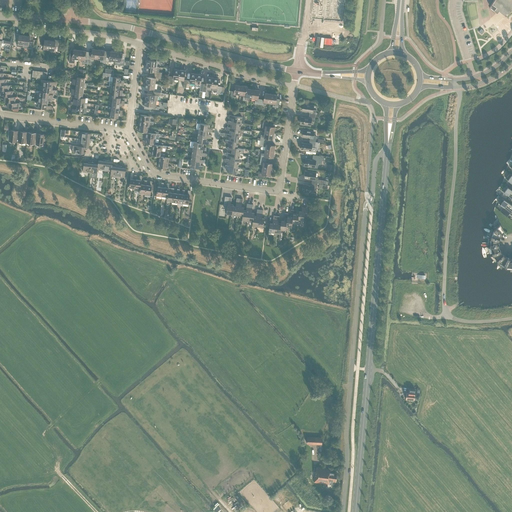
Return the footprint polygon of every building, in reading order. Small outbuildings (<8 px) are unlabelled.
[(314,0),(313,20),(341,22),(342,0),(314,0)] [(511,0),(493,0),(494,0),(492,2),(491,4),(490,7),(497,12),(499,10),(506,16),(507,13),(509,11),(511,9),(511,8),(511,0)] [(23,47),(25,35),(19,35),(19,33),(16,33),(15,40),(18,40),(18,44),(17,43),(17,46),(23,47)] [(25,35),(23,47),(32,48),(33,41),(32,41),(33,35),(30,35),(30,36),(25,35)] [(49,50),(50,40),(45,39),(45,38),(42,38),(41,44),(44,45),(43,49),(49,50)] [(62,40),(56,39),(55,41),(50,40),(49,50),(54,50),(55,46),(58,47),(57,51),(61,52),(62,40)] [(79,59),(80,50),(74,49),(73,56),(70,55),(69,62),(74,63),(75,59),(79,59)] [(97,58),(98,49),(92,49),(91,58),(88,58),(87,64),(93,64),(94,58),(97,58)] [(106,63),(106,57),(103,57),(104,50),(98,49),(97,58),(100,59),(100,62),(106,63)] [(87,64),(88,58),(85,57),(86,51),(80,50),(79,59),(82,60),(81,63),(87,64)] [(115,61),(116,52),(110,51),(109,58),(106,57),(106,63),(111,64),(112,60),(115,61)] [(116,52),(115,61),(119,61),(118,65),(124,65),(124,60),(122,59),(122,53),(116,52)] [(156,66),(157,61),(162,62),(162,58),(155,56),(155,61),(147,60),(146,65),(156,66)] [(158,67),(156,66),(146,65),(146,71),(155,72),(154,75),(162,76),(162,73),(159,72),(159,68),(158,67)] [(178,79),(180,70),(174,69),(173,77),(169,76),(168,83),(172,84),(173,79),(178,79)] [(186,88),(187,80),(184,80),(185,71),(180,70),(178,79),(184,80),(183,87),(183,89),(186,90),(186,88)] [(195,83),(196,74),(191,73),(190,81),(187,80),(186,88),(189,88),(190,83),(195,83)] [(77,77),(77,79),(73,79),(72,81),(84,83),(85,78),(83,77),(84,74),(78,74),(77,77)] [(202,93),(204,84),(201,84),(202,75),(196,74),(195,83),(200,84),(199,92),(202,93)] [(161,79),(162,76),(154,75),(154,78),(146,77),(146,82),(155,83),(156,78),(161,79)] [(212,87),(213,78),(207,77),(206,84),(204,84),(202,93),(205,93),(206,89),(211,90),(212,87)] [(213,78),(212,87),(217,88),(216,93),(221,94),(221,93),(221,92),(223,92),(224,93),(225,87),(217,86),(219,79),(213,78)] [(154,89),(155,83),(146,82),(145,88),(154,89),(153,92),(161,93),(161,90),(154,89)] [(240,94),(241,85),(235,85),(234,91),(231,91),(230,96),(236,97),(237,94),(240,94)] [(260,105),(261,99),(258,99),(259,90),(253,89),(252,98),(255,99),(254,104),(260,105)] [(163,93),(161,93),(153,92),(153,95),(146,94),(145,99),(156,101),(157,101),(158,96),(160,96),(163,96),(163,93)] [(270,103),(271,94),(265,93),(264,99),(261,99),(260,105),(266,105),(266,102),(270,103)] [(271,94),(270,103),(273,103),(272,106),(278,107),(279,99),(276,99),(277,95),(271,94)] [(156,106),(156,101),(145,99),(144,105),(152,106),(151,109),(159,110),(159,107),(156,106)] [(19,103),(15,102),(8,101),(8,102),(7,105),(5,104),(5,107),(13,108),(13,109),(18,110),(19,103)] [(47,105),(48,103),(38,102),(38,107),(50,109),(50,110),(53,110),(53,107),(51,107),(51,106),(47,105)] [(309,115),(315,116),(316,110),(312,110),(313,105),(303,104),(302,111),(310,112),(309,115)] [(232,122),(241,123),(242,117),(229,115),(228,117),(233,118),(232,122)] [(314,122),(315,116),(309,115),(309,118),(301,117),(300,124),(310,126),(311,121),(314,122)] [(232,122),(228,121),(227,124),(232,124),(231,128),(240,129),(241,123),(232,122)] [(265,132),(274,133),(275,127),(268,126),(269,123),(263,122),(262,128),(265,128),(265,132)] [(209,124),(200,123),(199,130),(208,131),(212,132),(212,129),(208,128),(209,124)] [(231,128),(227,127),(227,128),(226,130),(231,130),(230,134),(239,135),(240,129),(231,128)] [(17,142),(19,131),(9,130),(8,141),(17,142)] [(207,135),(208,131),(199,130),(198,136),(207,137),(211,138),(211,135),(207,135)] [(315,142),(316,136),(313,135),(313,131),(304,130),(303,137),(310,138),(310,141),(315,142)] [(26,143),(27,132),(19,131),(17,142),(26,143)] [(35,144),(36,133),(27,132),(26,143),(35,144)] [(81,139),(91,140),(91,138),(90,138),(90,133),(81,132),(81,139)] [(273,139),(274,133),(265,132),(264,135),(261,134),(260,138),(260,140),(266,141),(266,138),(273,139)] [(36,133),(35,144),(45,145),(46,134),(36,133)] [(230,134),(226,133),(225,136),(230,137),(229,140),(238,142),(239,135),(230,134)] [(206,141),(207,137),(198,136),(197,142),(202,143),(210,144),(211,141),(206,141)] [(91,142),(91,140),(81,139),(80,146),(84,147),(89,147),(89,142),(91,142)] [(265,144),(266,141),(260,140),(259,146),(262,146),(262,150),(265,150),(274,151),(275,145),(265,144)] [(197,142),(194,141),(193,148),(201,149),(206,150),(206,147),(202,147),(202,143),(197,142)] [(317,142),(315,142),(310,141),(309,144),(302,143),(301,150),(316,152),(317,142)] [(80,146),(73,145),(72,151),(75,152),(78,153),(80,153),(84,154),(84,153),(85,154),(85,152),(84,152),(84,147),(80,146)] [(237,148),(228,146),(228,147),(227,146),(227,149),(231,150),(231,153),(240,155),(243,155),(244,149),(241,148),(237,147),(237,148)] [(201,153),(201,149),(193,148),(192,154),(201,155),(200,155),(205,156),(205,153),(201,153)] [(273,158),(274,151),(265,150),(265,154),(261,153),(260,159),(266,159),(267,157),(273,158)] [(231,153),(227,153),(226,155),(231,156),(230,159),(230,160),(239,161),(240,155),(231,153)] [(200,159),(200,155),(201,155),(192,154),(191,160),(200,162),(204,162),(204,160),(200,159)] [(318,164),(319,158),(313,157),(313,160),(305,159),(304,166),(314,167),(315,163),(318,164)] [(104,170),(106,160),(104,159),(103,161),(98,160),(98,164),(97,169),(104,170)] [(230,160),(230,159),(226,159),(225,162),(230,162),(229,166),(238,167),(239,161),(230,160)] [(266,162),(266,159),(260,159),(260,164),(263,165),(262,168),(271,169),(272,163),(266,162)] [(112,166),(112,162),(107,161),(107,160),(106,160),(104,170),(111,171),(112,166)] [(200,162),(191,160),(188,160),(187,160),(188,160),(187,163),(188,164),(190,164),(190,167),(203,169),(203,166),(199,165),(200,162)] [(90,172),(91,162),(89,162),(89,163),(84,162),(83,171),(90,172)] [(98,164),(93,164),(93,162),(91,162),(90,172),(97,173),(97,169),(98,164)] [(117,176),(119,166),(117,165),(117,167),(112,166),(111,171),(111,175),(117,176)] [(229,166),(225,165),(224,168),(229,168),(228,172),(237,173),(238,167),(229,166)] [(119,166),(117,176),(125,177),(126,168),(121,167),(121,166),(119,166)] [(270,176),(271,169),(262,168),(262,172),(259,171),(258,177),(263,178),(264,175),(270,176)] [(312,182),(317,183),(318,178),(315,177),(315,173),(306,171),(305,178),(312,180),(312,182)] [(141,184),(142,176),(140,175),(139,180),(136,179),(134,189),(134,191),(139,192),(140,189),(141,184)] [(146,185),(145,194),(150,195),(151,190),(153,190),(154,184),(152,184),(152,181),(150,181),(149,185),(146,185)] [(317,189),(317,183),(312,182),(311,185),(304,184),(303,192),(312,193),(313,189),(317,189)] [(511,198),(511,190),(506,185),(502,191),(511,198)] [(232,215),(233,206),(231,205),(232,197),(225,196),(224,205),(227,205),(226,214),(232,215)] [(511,205),(502,198),(498,203),(503,207),(500,211),(507,216),(510,212),(511,213),(511,205)] [(298,220),(303,221),(304,214),(308,215),(309,208),(302,207),(302,211),(299,211),(298,220)] [(293,214),(294,210),(291,210),(290,218),(287,217),(286,227),(291,228),(292,224),(293,214)] [(287,217),(288,213),(285,213),(284,221),(281,220),(281,224),(280,230),(285,231),(286,227),(287,217)] [(500,235),(500,236),(501,235),(501,234),(503,231),(504,231),(500,223),(500,224),(500,225),(497,229),(496,228),(494,230),(500,235)] [(498,239),(500,235),(494,230),(495,231),(493,236),(491,235),(490,238),(492,239),(498,241),(499,241),(499,240),(498,239)] [(498,245),(498,241),(492,239),(492,244),(490,244),(490,247),(491,247),(498,247),(499,247),(499,245),(498,245)] [(500,251),(498,247),(491,247),(493,252),(492,252),(493,255),(494,255),(500,252),(501,252),(500,250),(500,251)] [(503,255),(500,252),(494,255),(498,259),(496,260),(499,262),(500,261),(504,257),(505,256),(504,255),(503,255)] [(508,258),(504,257),(500,261),(504,263),(504,265),(507,266),(507,265),(510,259),(510,258),(509,258),(508,258)] [(414,399),(415,391),(410,390),(410,393),(406,392),(406,399),(414,399)] [(322,445),(322,437),(307,436),(307,444),(322,445)] [(331,472),(331,469),(316,467),(316,472),(315,471),(314,482),(332,484),(332,481),(335,481),(337,473),(331,472)]
